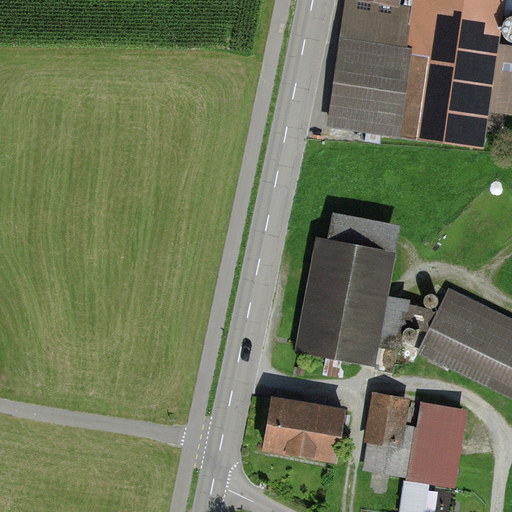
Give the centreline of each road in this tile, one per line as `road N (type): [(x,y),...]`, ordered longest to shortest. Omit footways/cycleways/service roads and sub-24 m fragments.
road 1 (secondary): [(222,443),(313,0)]
road 2 (track): [(501,511),(511,447),(482,401),(456,388),(362,389)]
road 3 (residential): [(222,443),(0,402)]
road 4 (track): [(362,389),(237,372)]
road 5 (track): [(362,389),(346,511)]
